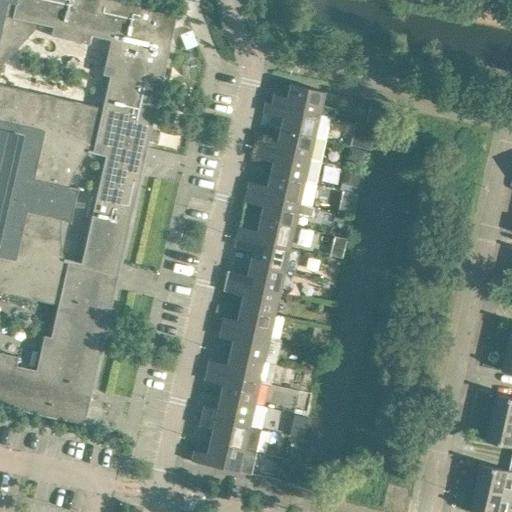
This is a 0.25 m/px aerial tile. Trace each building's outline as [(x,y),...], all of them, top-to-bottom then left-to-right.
[(0,0),(0,405),(84,425),(177,11),(127,0),(0,0)] [(321,105),(324,92),(290,84),(287,97),(274,94),(272,103),(332,118),(333,118),(336,109),(321,105)] [(265,102),(263,112),(269,114),(283,117),(280,129),(326,140),(331,118),(272,103),(265,102)] [(385,105),(370,102),(366,120),(366,122),(365,124),(369,128),(386,126),(386,124),(385,111),(385,105)] [(259,138),(257,148),(321,162),(322,159),(326,140),(280,129),(277,142),(259,138)] [(257,148),(255,157),(273,161),(270,174),(304,181),(316,184),(321,162),(257,148)] [(316,184),(304,181),(270,174),(269,179),(267,186),(249,182),(247,193),(251,194),(299,204),(311,206),(316,184)] [(247,193),(245,202),(263,206),(260,218),(294,226),(297,214),(310,217),(313,207),(311,206),(299,204),(247,193)] [(289,248),(294,226),(260,218),(257,231),(239,227),(237,236),(289,248)] [(253,250),(250,262),(284,270),(289,248),(237,236),(235,246),(253,250)] [(228,270),(225,281),(279,293),(284,270),(250,262),(247,274),(228,270)] [(240,307),(274,315),(279,293),(225,281),(223,290),(243,295),(240,307)] [(224,317),(221,327),(279,340),(284,317),(274,315),(240,307),(237,320),(224,317)] [(232,339),(230,352),(275,362),(280,340),(221,327),(219,336),(232,339)] [(511,348),(508,348),(502,371),(511,373),(511,348)] [(275,362),(230,352),(227,365),(209,361),(207,370),(259,382),(270,384),(275,362)] [(254,404),(259,382),(207,370),(204,380),(222,384),(220,397),(254,404)] [(492,418),(511,422),(511,397),(497,394),(492,418)] [(265,407),(254,404),(220,397),(217,409),(204,406),(201,416),(260,429),(265,407)] [(212,429),(210,441),(255,452),(260,429),(201,416),(199,426),(212,429)] [(511,422),(492,418),(486,441),(511,447),(511,422)] [(193,451),(191,461),(251,475),(256,452),(255,452),(210,441),(207,454),(193,451)] [(511,471),(481,465),(476,488),(511,496),(511,471)] [(509,511),(511,500),(511,496),(476,488),(471,511),(473,511),(509,511)]
